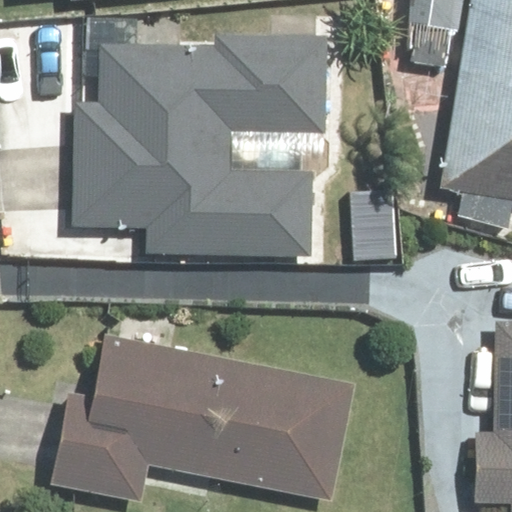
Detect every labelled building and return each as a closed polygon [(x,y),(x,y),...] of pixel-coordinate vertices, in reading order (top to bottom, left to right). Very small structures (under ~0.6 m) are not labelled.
[(63,0),(64,10),(246,0),(245,0),(63,0)] [(511,213),(511,0),(447,0),(463,2),(428,213),(507,226),(509,213),(511,213)] [(206,54),(95,49),(93,111),(68,110),(63,228),(136,231),(135,250),(305,257),(308,182),(220,178),(221,134),(314,138),(318,45),(207,41),(206,54)] [(511,511),(511,327),(485,327),(483,441),(467,440),(465,509),(500,509),(499,511),(511,511)] [(353,392),(96,340),(82,410),(53,404),(36,490),(135,510),(142,472),(329,509),(353,392)]
